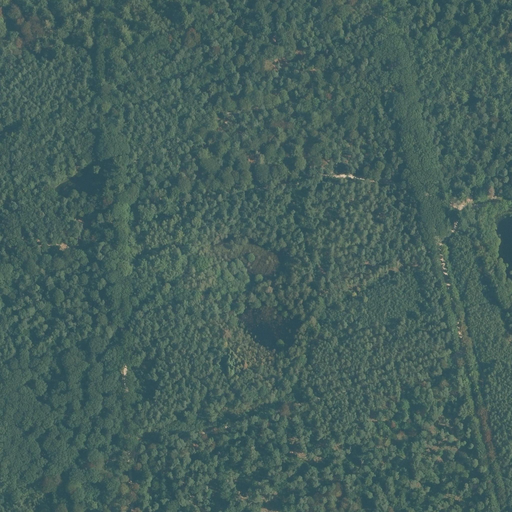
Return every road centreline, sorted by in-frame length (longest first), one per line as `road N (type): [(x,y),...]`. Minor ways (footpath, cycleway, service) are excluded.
road 1 (track): [(134,511),(120,219)]
road 2 (unknown): [(436,236),(449,246),(481,370),(506,511)]
road 3 (unknown): [(84,0),(80,17),(97,85),(111,221)]
road 4 (track): [(462,353),(498,511)]
road 5 (track): [(120,219),(109,73)]
